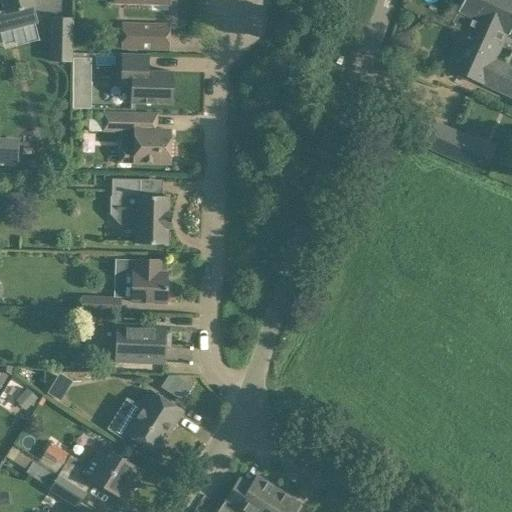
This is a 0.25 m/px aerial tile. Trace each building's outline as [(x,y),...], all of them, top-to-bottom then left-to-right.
[(34,7),(33,0),(34,0),(2,0),(5,10),(0,11),(0,26),(0,28),(33,20),(30,8),(34,7)] [(502,45),(511,23),(511,0),(461,0),(450,26),(462,31),(464,27),(502,45)] [(72,61),(73,18),(51,18),(49,60),(72,61)] [(169,25),(123,23),(122,48),(168,49),(169,25)] [(511,98),(511,63),(507,61),(496,56),(502,45),(464,27),(462,31),(446,67),(511,98)] [(147,55),(122,54),(121,86),(131,86),(131,102),(171,103),(172,71),(147,71),(147,55)] [(72,78),(91,78),(91,58),(72,58),(72,78)] [(130,113),(101,112),(100,132),(120,133),(119,161),(169,162),(170,130),(129,129),(130,113)] [(419,144),(470,168),(483,141),(432,117),(419,144)] [(172,212),(168,212),(168,196),(139,195),(139,179),(111,178),(111,213),(120,223),(136,223),(135,243),(167,244),(168,228),(171,228),(172,212)] [(160,260),(135,259),(134,271),(129,271),(128,301),(165,303),(167,272),(159,272),(160,260)] [(79,311),(112,312),(112,297),(80,295),(79,311)] [(163,362),(164,326),(115,323),(113,361),(163,362)] [(176,375),(168,375),(160,387),(182,401),(192,385),(176,375)] [(30,406),(38,398),(27,387),(19,396),(30,406)] [(150,390),(150,391),(148,390),(132,416),(120,407),(106,429),(122,438),(125,432),(153,450),(168,425),(172,427),(182,411),(150,390)] [(10,457),(25,466),(31,456),(16,447),(10,457)] [(40,459),(85,487),(90,478),(122,499),(140,469),(111,450),(107,457),(96,450),(87,465),(69,454),(68,456),(64,463),(44,452),(40,459)] [(38,461),(34,459),(26,472),(75,503),(85,487),(40,459),(38,461)] [(242,511),(244,510),(246,511),(262,511),(278,489),(256,475),(250,485),(239,478),(216,511),(242,511)] [(292,511),(299,503),(278,489),(262,511),(292,511)]
